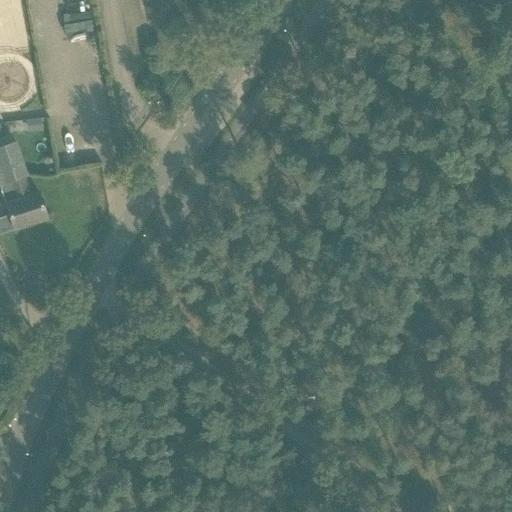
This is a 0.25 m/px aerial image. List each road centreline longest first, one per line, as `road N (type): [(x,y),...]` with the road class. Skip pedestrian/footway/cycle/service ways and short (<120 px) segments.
road 1 (tertiary): [(19,453),(42,389),(125,242),(281,0)]
road 2 (track): [(124,294),(378,511)]
